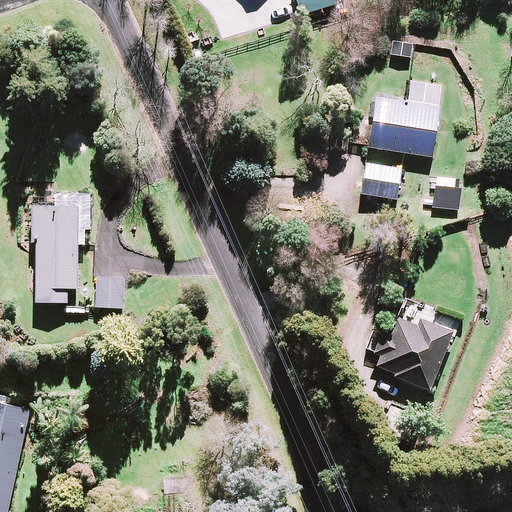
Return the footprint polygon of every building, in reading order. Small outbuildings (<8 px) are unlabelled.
[(340,2),(339,0),(296,0),(301,14),(340,2)] [(438,107),(375,98),(368,148),(431,157),(438,107)] [(338,135),(324,134),(323,151),(337,153),(338,135)] [(400,169),(365,165),(361,195),(397,199),(400,169)] [(85,207),(32,207),(32,242),(36,242),(36,302),(68,303),(68,289),(77,289),(77,245),(84,245),(85,207)] [(122,309),(125,280),(97,278),(95,306),(122,309)] [(417,326),(396,318),(390,335),(382,332),(374,353),(380,356),(375,370),(429,390),(452,332),(434,325),(420,320),(417,326)] [(0,511),(7,511),(29,410),(0,403),(0,511)]
